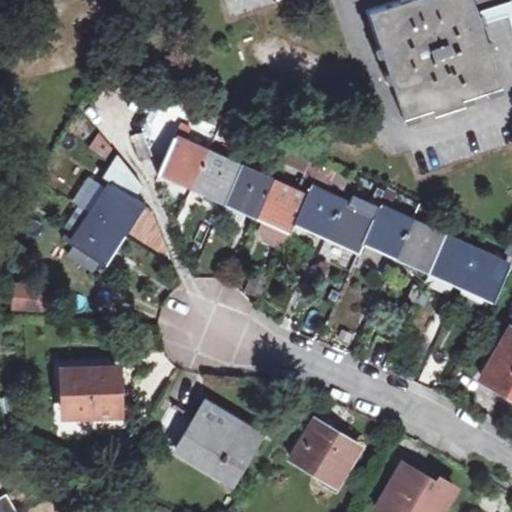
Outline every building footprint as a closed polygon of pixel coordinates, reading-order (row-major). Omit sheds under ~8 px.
[(404,116),(431,108),(433,114),(464,104),(463,98),(499,85),(478,19),(472,0),(397,0),(369,9),(404,116)] [(173,131),(187,138),(192,129),(177,123),(173,131)] [(132,131),(140,155),(151,152),(144,128),(132,131)] [(158,167),(192,183),(208,148),(187,138),(173,131),(158,167)] [(115,150),(98,132),(86,149),(107,163),(115,150)] [(234,147),(229,158),(239,162),(244,152),(234,147)] [(208,148),(192,183),(224,197),(239,162),(229,158),(208,148)] [(109,178),(136,194),(141,185),(115,150),(107,163),(96,180),(103,186),(109,178)] [(304,172),(296,189),(304,193),(309,183),(318,163),(319,160),(299,151),(293,166),(304,172)] [(239,162),(250,167),(255,156),(244,152),(239,162)] [(224,197),(257,211),(272,177),(250,167),(239,162),(224,197)] [(309,183),(316,186),(325,167),(318,163),(309,183)] [(103,186),(96,180),(83,172),(68,195),(89,209),(103,186)] [(272,177),(257,211),(265,215),(289,226),(293,217),(304,193),(296,189),(272,177)] [(136,194),(109,178),(103,186),(89,209),(121,229),(141,197),(136,194)] [(316,186),(309,183),(304,193),(293,217),(327,232),(342,198),(316,186)] [(384,189),(382,195),(378,204),(387,208),(396,188),(386,184),(384,189)] [(367,209),(374,213),(378,204),(382,195),(375,191),(367,209)] [(367,209),(342,198),(327,232),(359,247),(364,237),(374,213),(367,209)] [(395,251),(410,219),(387,208),(378,204),(374,213),(364,237),(395,251)] [(107,251),(121,229),(89,209),(75,230),(70,239),(96,256),(101,260),(107,251)] [(429,266),(443,234),(434,229),(410,219),(395,251),(429,266)] [(434,229),(443,234),(447,226),(437,222),(434,229)] [(70,239),(75,230),(67,225),(61,234),(70,239)] [(443,234),(453,238),(456,230),(447,226),(443,234)] [(256,241),(282,249),(286,236),(260,228),(256,241)] [(429,266),(461,281),(476,248),(453,238),(443,234),(429,266)] [(90,265),(96,256),(70,239),(64,248),(90,265)] [(511,245),(506,243),(499,259),(508,263),(511,253),(511,245)] [(476,248),(461,281),(493,295),(508,263),(499,259),(476,248)] [(262,293),(269,275),(253,269),(245,288),(262,293)] [(10,282),(9,302),(36,304),(37,283),(10,282)] [(511,326),(510,325),(478,379),(492,387),(511,398),(511,326)] [(112,416),(112,387),(121,387),(121,366),(60,368),(62,418),(112,416)] [(171,452),(228,485),(259,432),(203,398),(171,452)] [(334,483),(357,445),(341,436),(322,424),(313,418),(290,455),(334,483)] [(435,511),(452,486),(436,476),(432,481),(402,462),(397,471),(375,506),(384,511),(435,511)] [(0,496),(0,511),(15,511),(5,494),(0,496)]
